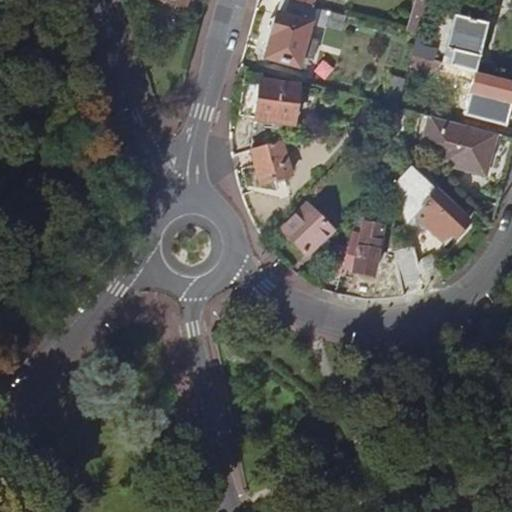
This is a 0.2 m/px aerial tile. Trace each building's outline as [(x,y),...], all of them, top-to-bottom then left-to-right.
[(277,0),(281,1),(314,10),(315,0),(277,0)] [(327,29),(331,14),(314,10),(281,1),(277,17),(270,21),(268,29),(272,34),(265,60),(299,69),(301,58),(312,61),(317,42),(306,39),(310,24),(327,29)] [(444,58),(441,65),(474,73),(487,25),(455,17),(446,49),(453,52),(451,59),(444,58)] [(479,114),(488,77),(474,73),(441,65),(411,57),(406,71),(467,87),(462,110),(479,114)] [(255,123),(293,127),(298,88),(260,83),(260,85),(244,83),(239,118),(255,121),(255,123)] [(511,111),(493,106),(485,132),(511,138),(511,111)] [(291,177),(282,143),(251,152),(261,186),(291,177)] [(411,168),(393,186),(405,222),(413,213),(440,238),(447,231),(453,236),(467,222),(411,168)] [(305,205),(281,229),(308,256),(333,231),(305,205)] [(376,223),(355,218),(348,247),(342,269),(353,271),(353,272),(372,276),(382,234),(379,233),(380,228),(375,227),(376,223)] [(325,275),(340,279),(342,269),(348,247),(337,245),(331,251),(325,275)] [(433,257),(418,262),(426,289),(436,284),(441,281),(433,257)]
